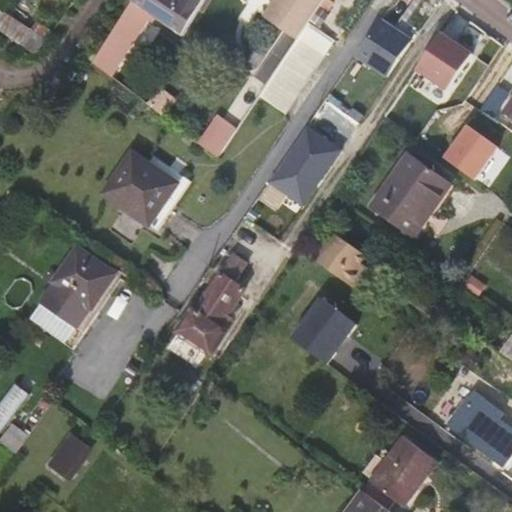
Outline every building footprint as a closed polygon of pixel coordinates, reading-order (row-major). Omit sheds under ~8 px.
[(133,0),(132,2),(145,10),(150,13),(183,33),(203,0),(133,0)] [(242,0),(300,38),(301,37),(325,0),(242,0)] [(0,29),(20,44),(36,55),(46,40),(59,22),(51,16),(43,26),(37,22),(31,30),(22,24),(28,17),(7,2),(3,8),(2,10),(0,12),(0,29)] [(130,6),(93,63),(109,75),(150,13),(145,10),(132,2),(130,6)] [(382,20),(356,56),(388,78),(413,42),(382,20)] [(442,33),(417,69),(448,91),(473,55),(442,33)] [(300,38),(283,63),(307,80),(325,53),(301,37),(300,38)] [(283,63),(261,95),(286,111),(307,80),(283,63)] [(159,97),(151,107),(167,119),(175,109),(159,97)] [(225,156),(240,125),(216,114),(202,145),(225,156)] [(501,146),(511,131),(486,114),(476,128),(501,146)] [(271,182),(307,207),(346,149),(310,125),(271,182)] [(446,159),(475,181),(499,148),(469,127),(446,159)] [(153,165),(134,151),(104,194),(149,226),(157,232),(182,198),(194,180),(159,157),(153,165)] [(452,184),(411,155),(373,207),(415,237),(452,184)] [(356,289),(366,277),(358,271),(364,264),(369,257),(329,228),(309,255),(356,289)] [(97,259),(79,247),(39,303),(41,304),(30,320),(74,350),(118,285),(123,288),(131,278),(98,255),(97,259)] [(221,274),(235,283),(248,264),(234,254),(221,274)] [(358,271),(366,277),(370,270),(364,264),(358,271)] [(246,291),(235,283),(221,274),(197,309),(195,307),(178,332),(190,340),(192,342),(201,348),(209,353),(226,329),(222,326),(246,291)] [(293,341),(334,364),(360,319),(320,296),(293,341)] [(511,334),(500,351),(511,360),(511,334)] [(481,359),(452,339),(445,349),(475,368),(481,359)] [(192,342),(190,340),(185,348),(196,356),(201,348),(192,342)] [(454,360),(438,349),(431,359),(447,370),(454,360)] [(168,361),(157,352),(149,363),(160,372),(168,361)] [(30,395),(15,384),(0,402),(0,434),(12,418),(18,423),(29,409),(23,404),(30,395)] [(511,419),(511,418),(491,404),(485,412),(466,399),(447,425),(504,466),(511,455),(511,428),(508,426),(511,419)] [(13,424),(0,441),(15,453),(28,435),(13,424)] [(49,463),(66,476),(89,444),(72,432),(49,463)] [(439,463),(405,438),(372,482),(406,507),(439,463)] [(89,444),(66,476),(72,480),(95,448),(89,444)] [(391,511),(364,491),(348,511),(391,511)]
